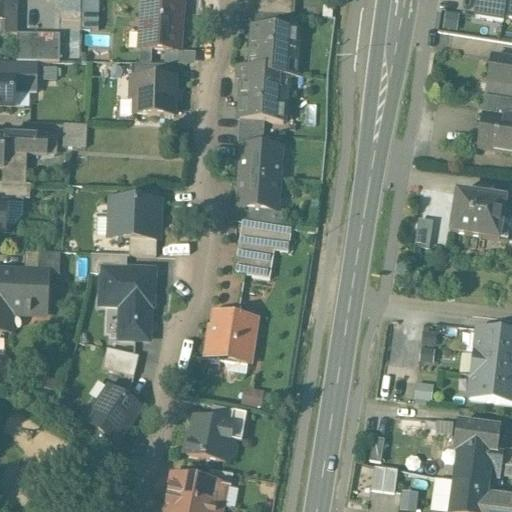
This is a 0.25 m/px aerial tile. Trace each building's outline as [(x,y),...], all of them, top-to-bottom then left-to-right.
[(0,0),(0,23),(3,23),(2,36),(16,36),(16,0),(0,0)] [(77,13),(76,0),(60,0),(60,13),(77,13)] [(98,0),(89,0),(89,25),(89,32),(98,33),(98,0)] [(257,0),(256,14),(278,16),(293,17),(293,0),(257,0)] [(503,21),(506,0),(476,0),(476,1),(478,2),(475,20),(503,25),(504,21),(503,21)] [(511,0),(506,0),(503,21),(504,21),(511,22),(511,0)] [(158,5),(142,4),(140,38),(149,38),(148,52),(177,54),(179,25),(181,25),(181,6),(180,6),(158,5)] [(441,31),(456,34),(460,15),(445,12),(441,31)] [(256,14),(253,14),(253,27),(277,29),(278,16),(256,14)] [(253,27),(252,27),(249,68),(240,68),(239,80),(241,80),(238,122),(263,124),(282,125),(284,91),(277,90),(278,78),(301,79),(301,77),(285,76),(286,64),(293,64),(296,30),(277,29),(253,27)] [(462,35),(460,46),(494,52),(496,42),(462,35)] [(58,37),(16,36),(15,64),(58,65),(58,37)] [(511,61),(491,58),(486,88),(511,91),(511,61)] [(23,65),(0,64),(0,80),(13,81),(23,81),(23,65)] [(34,66),(23,65),(23,81),(13,81),(13,95),(34,95),(34,66)] [(167,67),(130,66),(130,80),(166,80),(167,67)] [(44,69),(46,81),(60,79),(58,67),(44,69)] [(0,80),(0,108),(11,109),(11,110),(12,110),(13,95),(13,81),(0,80)] [(166,80),(130,80),(129,101),(133,101),(133,116),(173,117),(174,81),(166,80)] [(511,91),(486,88),(484,98),(511,102),(511,91)] [(511,102),(484,98),(481,118),(495,120),(495,116),(511,117),(511,102)] [(511,117),(495,116),(495,120),(481,118),(475,151),(511,156),(511,117)] [(263,124),(239,122),(238,134),(262,136),(263,124)] [(84,127),(62,126),(62,149),(84,150),(84,127)] [(262,136),(238,134),(237,147),(241,148),(261,149),(262,136)] [(24,138),(0,137),(0,170),(1,170),(2,170),(3,155),(15,156),(23,156),(24,138)] [(46,139),(24,138),(23,156),(45,157),(45,148),(46,139)] [(56,140),(46,139),(45,148),(56,149),(56,140)] [(261,149),(241,148),(238,179),(278,182),(281,150),(261,149)] [(25,166),(15,165),(15,156),(3,155),(2,170),(1,170),(0,185),(24,186),(25,166)] [(278,182),(238,179),(236,210),(247,211),(276,213),(276,212),(278,182)] [(0,185),(0,204),(7,205),(22,206),(22,200),(28,200),(29,186),(0,185)] [(487,199),(473,197),(473,198),(456,195),(450,235),(497,242),(503,203),(487,200),(487,199)] [(157,203),(111,202),(110,240),(112,240),(116,245),(122,245),(126,241),(128,241),(155,242),(157,203)] [(276,213),(247,211),(246,224),(281,230),(282,212),(276,212),(276,213)] [(431,250),(435,222),(419,220),(415,248),(431,250)] [(246,224),(241,223),(237,246),(273,252),(273,253),(287,255),(290,231),(281,230),(246,224)] [(48,226),(21,225),(20,243),(48,244),(48,226)] [(155,242),(128,241),(128,258),(155,259),(155,242)] [(273,252),(237,246),(232,276),(268,282),(273,253),(273,252)] [(59,255),(25,254),(24,275),(47,276),(58,277),(59,255)] [(102,272),(126,273),(126,259),(90,258),(89,278),(102,278),(102,272)] [(126,273),(102,272),(102,278),(100,307),(121,308),(119,342),(148,343),(149,310),(151,310),(153,274),(126,273)] [(24,275),(0,273),(0,333),(8,334),(9,313),(26,314),(25,318),(30,318),(30,314),(45,315),(47,276),(24,275)] [(237,317),(236,320),(214,317),(212,329),(210,328),(205,361),(223,363),(223,360),(248,364),(255,320),(237,317)] [(511,336),(477,332),(468,401),(511,406),(511,336)] [(423,335),(419,363),(433,365),(437,337),(423,335)] [(137,358),(106,351),(101,372),(132,379),(137,358)] [(432,402),(433,386),(415,385),(414,401),(432,402)] [(109,390),(98,407),(95,405),(83,422),(87,424),(87,425),(114,443),(123,430),(122,429),(127,421),(126,415),(132,406),(109,390)] [(246,415),(211,408),(208,423),(232,427),(231,428),(243,431),(246,415)] [(208,423),(194,420),(192,433),(187,437),(184,456),(225,463),(225,462),(230,458),(232,447),(229,442),(231,428),(232,427),(208,423)] [(498,432),(456,426),(453,454),(457,454),(458,453),(490,456),(490,457),(495,457),(498,432)] [(382,461),(384,440),(372,439),(370,459),(382,461)] [(495,457),(490,457),(490,456),(458,453),(457,454),(454,485),(486,489),(488,479),(497,479),(499,459),(495,457)] [(511,455),(506,454),(499,459),(497,479),(498,480),(498,477),(511,478),(511,455)] [(372,468),(371,492),(394,493),(396,470),(372,468)] [(232,477),(209,473),(207,483),(220,486),(220,487),(230,489),(232,477)] [(207,483),(174,477),(172,488),(169,487),(167,497),(222,508),(223,500),(219,493),(220,487),(220,486),(207,483)] [(511,511),(511,503),(486,500),(486,489),(454,485),(449,511),(511,511)] [(221,511),(222,508),(167,497),(165,507),(168,508),(167,511),(221,511)]
